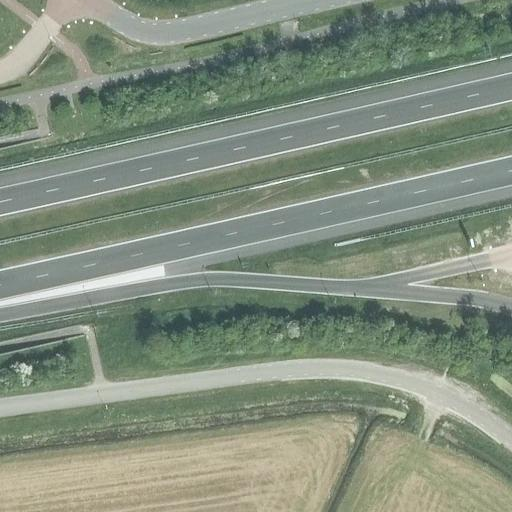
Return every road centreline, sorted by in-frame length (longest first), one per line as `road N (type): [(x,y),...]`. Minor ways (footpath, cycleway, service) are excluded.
road 1 (unclassified): [(0,408),(322,368),(420,385),(511,441)]
road 2 (motorway): [(0,285),(511,170)]
road 3 (motorway): [(511,92),(0,203)]
road 4 (motorway): [(0,316),(213,279),(361,288)]
road 5 (tertiary): [(91,0),(127,26),(156,34),(317,0)]
